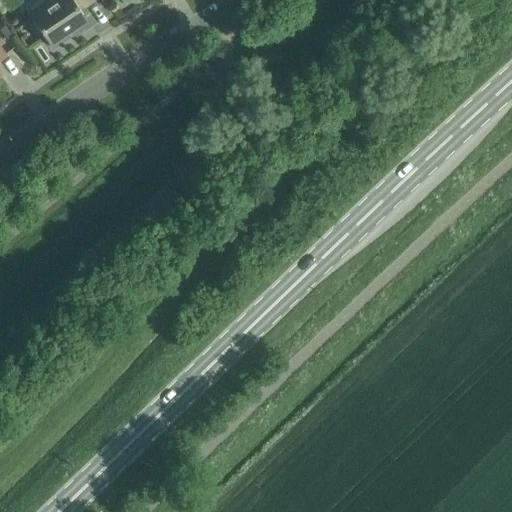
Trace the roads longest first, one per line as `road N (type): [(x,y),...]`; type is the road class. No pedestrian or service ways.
road 1 (primary): [(58,511),(511,80)]
road 2 (residential): [(0,157),(232,0)]
